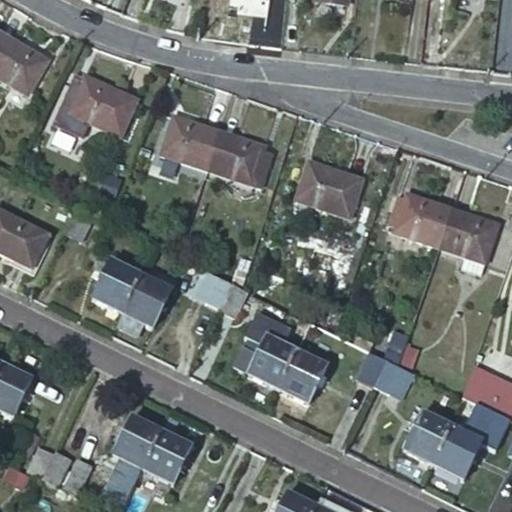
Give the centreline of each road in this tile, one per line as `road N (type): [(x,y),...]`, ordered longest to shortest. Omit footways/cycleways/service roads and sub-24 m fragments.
road 1 (residential): [(42,0),(100,31),(168,53),(511,94)]
road 2 (residential): [(420,511),(0,306)]
